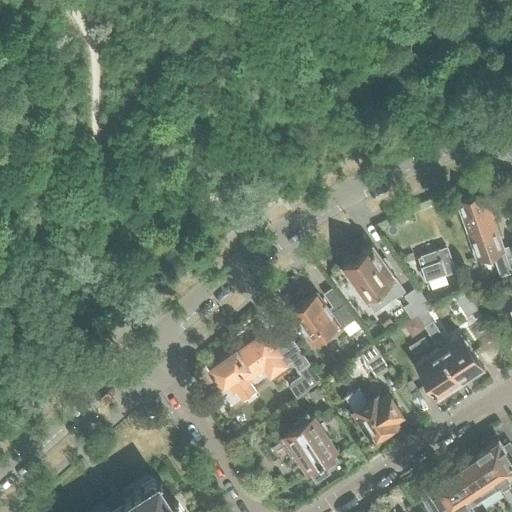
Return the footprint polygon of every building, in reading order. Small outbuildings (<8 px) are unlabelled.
[(484,193),(458,202),(478,259),(504,249),(484,193)] [(382,258),(373,245),(357,256),(352,255),(348,257),(345,260),(343,265),(356,284),(355,285),(374,312),(405,291),(390,270),(390,269),(383,258),(382,258)] [(455,270),(447,248),(418,258),(426,280),(455,270)] [(432,306),(417,286),(405,295),(410,302),(404,306),(412,317),(432,306)] [(339,324),(352,314),(334,287),(325,294),(336,310),(332,313),(318,292),(304,302),(302,302),(294,307),(293,309),(291,311),(308,335),(314,344),(340,325),(339,324)] [(477,305),(470,296),(465,287),(455,293),(468,315),(479,308),(477,305)] [(489,298),(483,288),(470,296),(477,305),(489,298)] [(418,316),(405,325),(413,337),(426,328),(424,326),(418,316)] [(426,328),(434,341),(443,335),(433,320),(424,326),(426,328)] [(271,376),(287,365),(282,358),(283,357),(266,334),(250,345),(250,346),(239,354),(237,351),(212,368),(214,371),(211,373),(219,384),(222,382),(224,385),(229,381),(236,392),(237,391),(244,400),(257,391),(250,380),(266,368),(271,376)] [(483,367),(471,349),(471,344),(468,339),(464,339),(461,334),(448,342),(443,335),(434,341),(439,348),(461,381),(468,376),(470,378),(474,377),(480,373),(482,370),(481,368),(483,367)] [(390,368),(374,343),(360,352),(377,377),(390,368)] [(316,373),(295,344),(285,351),(302,374),(288,384),(297,397),(321,380),(316,373)] [(461,381),(439,348),(417,362),(420,366),(419,369),(423,375),(427,377),(439,395),(441,394),(442,395),(446,395),(452,391),(454,387),(453,386),(461,381)] [(323,395),(318,387),(310,392),(315,400),(323,395)] [(403,416),(388,393),(379,398),(378,396),(369,401),(361,388),(346,398),(352,409),(372,439),(377,435),(379,438),(394,429),(392,426),(397,422),(396,420),(403,416)] [(338,450),(315,415),(312,416),(307,409),(294,417),(298,423),(284,433),(287,437),(282,441),(293,458),(298,455),(308,470),(311,468),(317,477),(330,469),(327,464),(338,457),(335,452),(338,450)] [(511,492),(506,483),(511,479),(511,447),(509,443),(504,447),(498,438),(477,452),(478,454),(499,485),(502,490),(510,504),(511,506),(511,492)] [(499,485),(478,454),(466,461),(467,463),(451,473),(470,505),(473,503),(467,493),(478,486),(481,492),(494,483),(496,486),(499,485)] [(470,505),(451,473),(449,470),(428,484),(445,511),(456,511),(459,510),(460,511),(470,505)] [(184,511),(185,511),(179,504),(176,504),(172,499),(159,480),(158,481),(157,480),(157,481),(154,479),(145,484),(146,488),(145,489),(110,511),(184,511)]
